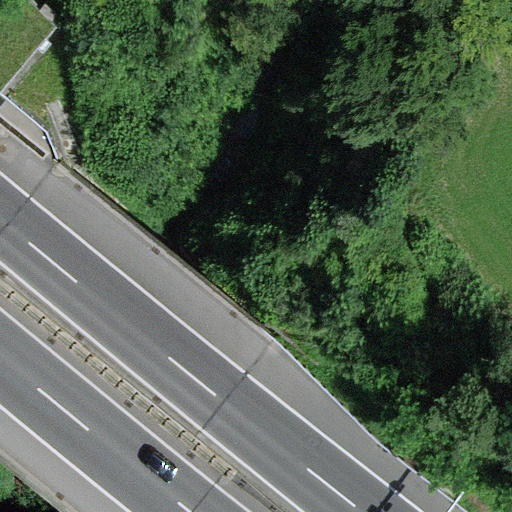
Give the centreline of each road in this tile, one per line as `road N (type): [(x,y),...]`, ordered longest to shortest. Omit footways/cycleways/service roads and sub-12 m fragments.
road 1 (motorway): [(352,511),(0,224)]
road 2 (motorway): [(0,357),(193,511)]
